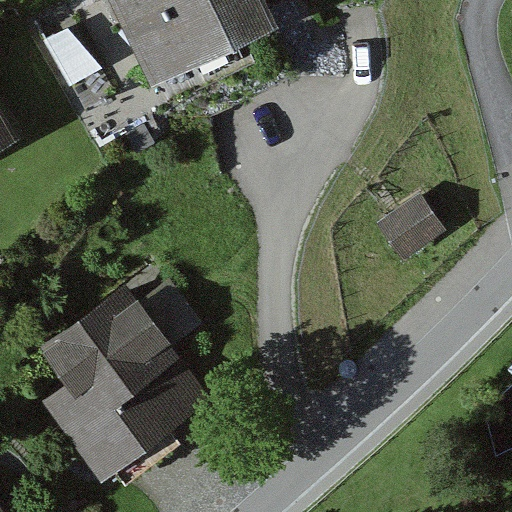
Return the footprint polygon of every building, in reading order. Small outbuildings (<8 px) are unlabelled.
[(284,0),(124,0),(173,87),(299,29),(284,0)] [(0,77),(0,170),(42,144),(0,77)] [(429,193),(391,223),(417,257),(456,227),(429,193)] [(136,286),(55,353),(83,386),(55,409),(121,489),(225,404),(181,350),(186,346),(136,286)] [(22,511),(0,480),(0,511),(22,511)]
